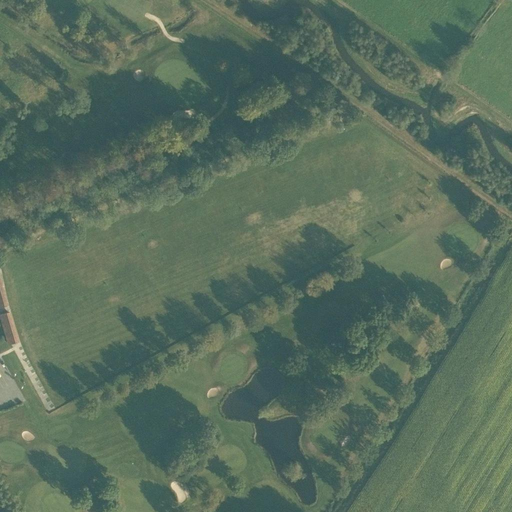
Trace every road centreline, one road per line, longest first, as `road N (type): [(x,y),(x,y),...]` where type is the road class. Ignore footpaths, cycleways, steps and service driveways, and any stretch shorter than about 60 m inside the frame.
road 1 (track): [(511,216),(202,0)]
road 2 (track): [(330,0),(511,129)]
